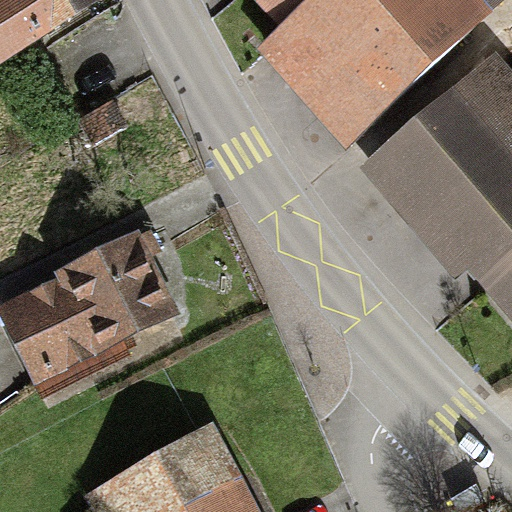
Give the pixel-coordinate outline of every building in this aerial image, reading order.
[(0,0),(0,52),(94,0),(0,0)] [(265,0),(289,32),(317,0),(265,0)] [(317,0),(289,32),(268,59),(351,141),(482,2),(480,0),(317,0)] [(511,83),(483,52),(362,164),(457,266),(466,257),(511,306),(511,83)] [(131,238),(0,303),(0,307),(41,389),(174,322),(131,238)] [(92,495),(100,511),(253,511),(204,418),(138,452),(146,467),(92,495)]
